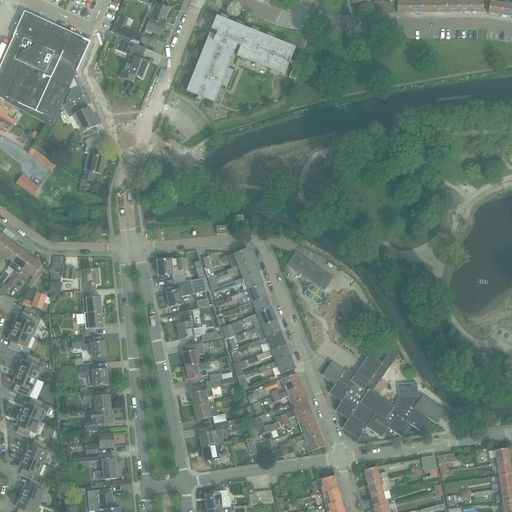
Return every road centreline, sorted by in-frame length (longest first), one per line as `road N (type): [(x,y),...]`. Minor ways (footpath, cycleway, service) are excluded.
road 1 (residential): [(343,460),(259,249),(248,242),(131,247)]
road 2 (residential): [(183,483),(142,269),(131,247)]
road 3 (residential): [(131,247),(126,274),(144,487)]
road 4 (residential): [(511,27),(298,21)]
road 5 (residential): [(343,460),(511,432)]
road 6 (residential): [(183,483),(343,460)]
road 7 (residential): [(138,149),(199,0)]
road 8 (residential): [(0,210),(54,246),(131,247)]
